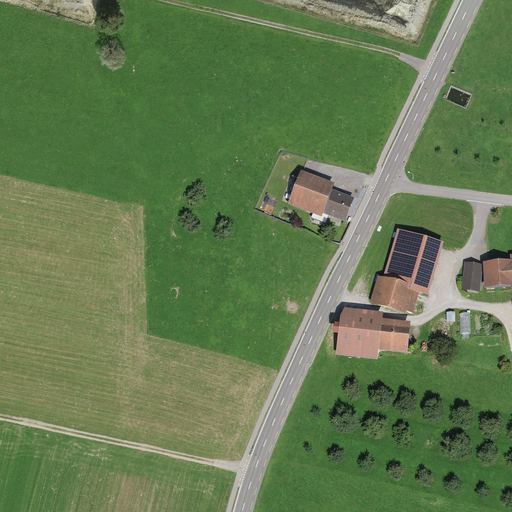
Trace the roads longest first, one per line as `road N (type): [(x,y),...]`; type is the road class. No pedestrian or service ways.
road 1 (secondary): [(471,0),(280,406),(242,511)]
road 2 (track): [(436,74),(390,52),(157,0)]
road 3 (track): [(254,472),(0,418)]
